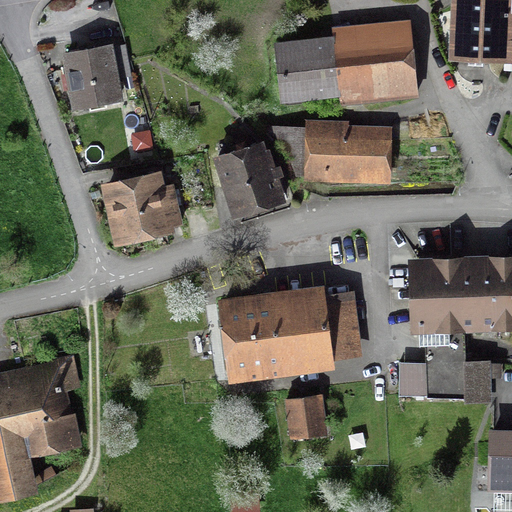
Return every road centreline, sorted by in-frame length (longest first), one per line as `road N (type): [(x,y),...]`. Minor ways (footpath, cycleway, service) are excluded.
road 1 (residential): [(504,202),(318,219),(101,281)]
road 2 (residential): [(7,0),(101,281)]
road 3 (track): [(89,284),(94,444),(74,488),(36,511)]
road 4 (residential): [(504,202),(454,108),(418,0)]
